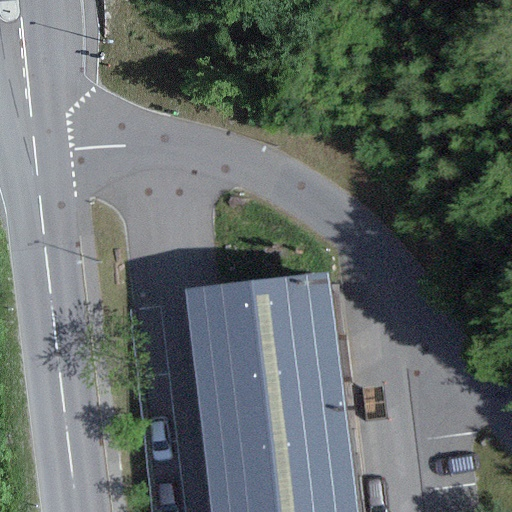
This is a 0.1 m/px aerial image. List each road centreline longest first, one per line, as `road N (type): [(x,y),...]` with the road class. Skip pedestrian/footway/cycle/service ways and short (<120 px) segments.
road 1 (residential): [(511,424),(321,205),(265,173),(199,146),(34,153)]
road 2 (secondary): [(77,511),(34,153)]
road 3 (secondary): [(34,153),(18,0)]
